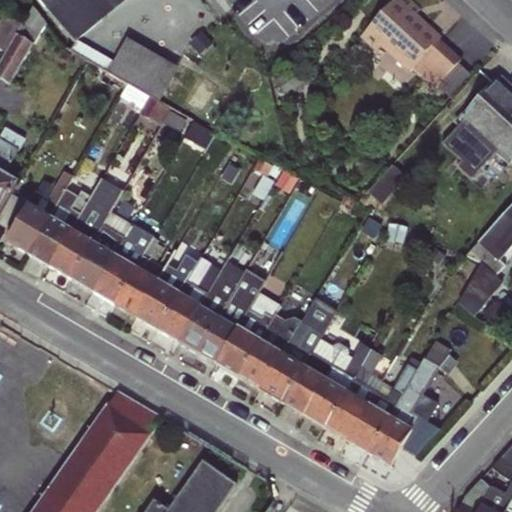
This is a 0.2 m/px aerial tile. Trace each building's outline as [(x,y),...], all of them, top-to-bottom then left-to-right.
[(43,0),(73,40),(127,0),(43,0)] [(409,75),(441,38),(418,15),(421,10),(409,0),(396,0),(359,38),(373,52),(379,47),(409,75)] [(0,61),(0,76),(13,84),(51,18),(33,8),(25,22),(7,12),(0,24),(0,45),(7,49),(0,61)] [(125,39),(111,75),(167,98),(181,61),(125,39)] [(462,125),(443,145),(476,177),(497,157),(509,168),(511,165),(511,87),(501,77),(459,121),(462,125)] [(0,217),(19,184),(4,176),(25,141),(5,130),(0,138),(0,217)] [(34,194),(31,199),(5,244),(26,256),(68,189),(73,179),(65,173),(48,200),(34,194)] [(47,269),(91,198),(82,192),(79,196),(68,189),(26,256),(47,269)] [(112,210),(91,198),(47,269),(69,281),(110,213),(112,210)] [(126,240),(133,227),(110,213),(69,281),(92,296),(126,240)] [(114,308),(154,240),(142,232),(134,245),(126,240),(92,296),(114,308)] [(169,247),(154,240),(114,308),(135,320),(172,261),(179,247),(172,243),(169,247)] [(182,266),(172,261),(135,320),(156,333),(193,274),(197,264),(187,258),(182,266)] [(196,356),(244,274),(227,264),(222,273),(177,345),(196,356)] [(462,304),(486,314),(504,274),(481,264),(462,304)] [(204,280),(193,274),(156,333),(177,345),(222,273),(212,267),(204,280)] [(246,272),(244,274),(196,356),(217,369),(258,295),(253,292),(259,280),(246,272)] [(276,319),(281,308),(258,295),(217,369),(238,381),(276,319)] [(306,326),(302,324),(259,394),(280,406),(320,341),(336,314),(320,304),(306,326)] [(259,394),(302,324),(276,319),(238,381),(259,394)] [(332,348),(320,341),(280,406),(302,419),(342,348),(338,346),(332,348)] [(345,349),(342,348),(302,419),(323,431),(371,352),(360,346),(351,360),(345,349)] [(345,444),(368,406),(382,383),(371,376),(380,358),(371,352),(323,431),(345,444)] [(391,471),(413,433),(421,421),(426,424),(437,406),(422,397),(437,370),(424,362),(417,372),(368,458),(391,471)] [(368,458),(417,372),(407,367),(393,389),(382,383),(368,406),(345,444),(368,458)] [(218,511),(236,487),(202,464),(168,511),(153,503),(146,511),(101,511),(152,438),(151,437),(164,420),(118,393),(108,407),(107,407),(34,511),(218,511)] [(511,447),(491,470),(511,487),(511,447)] [(459,506),(456,511),(478,511),(482,506),(496,481),(511,489),(511,487),(491,470),(459,506)] [(482,506),(493,511),(505,511),(511,499),(511,489),(496,481),(482,506)]
